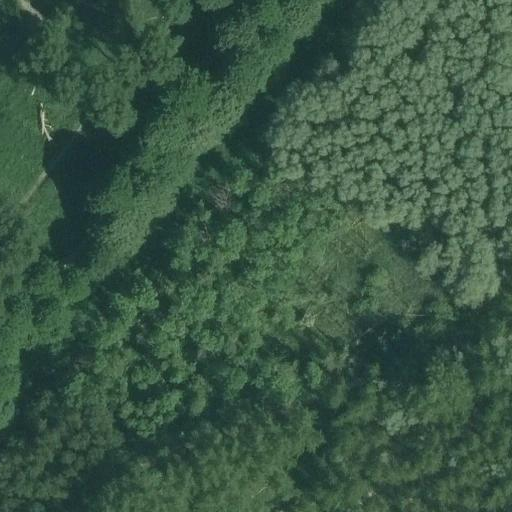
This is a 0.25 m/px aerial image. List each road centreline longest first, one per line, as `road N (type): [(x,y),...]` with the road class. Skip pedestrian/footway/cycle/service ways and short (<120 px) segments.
road 1 (track): [(293,0),(0,348)]
road 2 (unknown): [(186,0),(0,232)]
